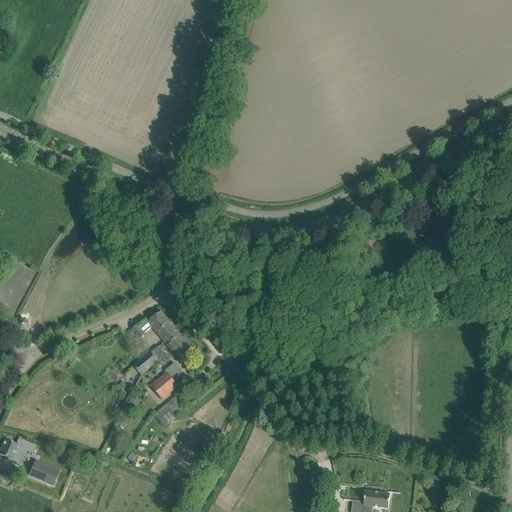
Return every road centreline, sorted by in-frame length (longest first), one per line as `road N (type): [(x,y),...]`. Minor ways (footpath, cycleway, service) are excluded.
road 1 (secondary): [(172,207),(244,232),(306,230),(354,211),(511,116)]
road 2 (track): [(317,454),(380,453),(481,481),(493,381),(511,370)]
road 3 (unclassified): [(317,454),(292,442),(239,370),(164,295)]
road 4 (unclassified): [(0,407),(32,353),(164,295)]
road 5 (secondary): [(0,129),(172,207)]
